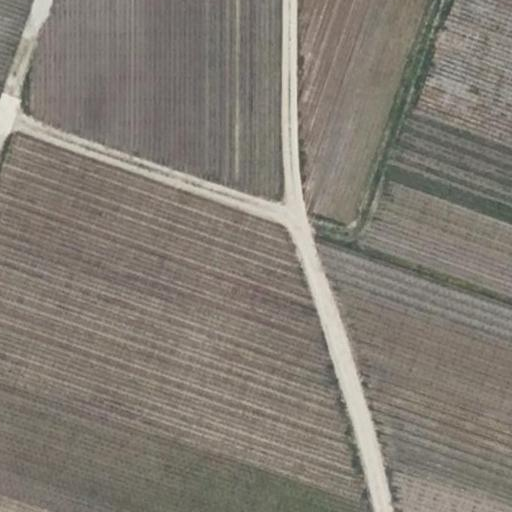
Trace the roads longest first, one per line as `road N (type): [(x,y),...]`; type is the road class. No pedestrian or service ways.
road 1 (track): [(378,511),(354,404),(293,214),(285,0)]
road 2 (track): [(4,110),(293,214)]
road 3 (track): [(0,122),(41,0)]
